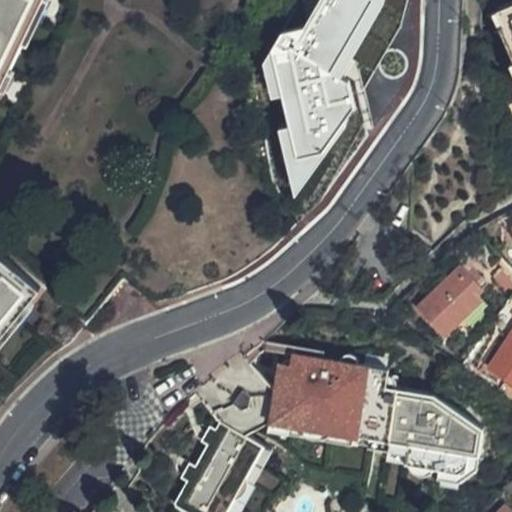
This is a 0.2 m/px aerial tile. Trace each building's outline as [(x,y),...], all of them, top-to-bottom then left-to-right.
[(0,0),(0,88),(1,87),(42,0),(0,0)] [(286,120),(292,203),(356,108),(352,56),(387,5),(386,0),(321,0),(305,24),(285,26),(266,53),(270,93),(286,92),(288,117),(286,120)] [(511,5),(498,12),(501,17),(511,41),(511,49),(509,51),(511,58),(511,5)] [(0,338),(42,289),(0,253),(0,338)] [(442,331),(480,297),(470,286),(477,280),(460,263),(417,302),(442,331)] [(511,335),(492,366),(511,379),(511,335)] [(281,375),(234,358),(215,373),(226,424),(249,438),(275,422),(281,375)] [(281,370),(281,375),(275,422),(277,422),(357,432),(373,435),(394,437),(393,449),(410,452),(410,463),(442,467),(461,470),(469,462),(471,447),(480,449),(485,423),(426,406),(379,398),(382,384),(281,370)] [(357,432),(277,422),(275,434),(356,444),(357,432)] [(249,438),(226,424),(221,433),(212,449),(202,466),(193,482),(179,507),(188,511),(232,511),(267,448),(249,438)] [(212,449),(221,433),(213,429),(205,444),(212,449)] [(394,437),(373,435),(372,446),(393,449),(394,437)] [(477,468),(480,449),(471,447),(469,462),(461,470),(442,467),(440,478),(465,482),(477,468)] [(245,511),(277,453),(267,448),(232,511),(245,511)] [(410,452),(393,449),(391,460),(410,463),(410,452)] [(186,478),(193,482),(202,466),(195,462),(186,478)] [(511,506),(511,504),(511,476),(497,493),(511,506)] [(117,511),(118,511),(99,503),(90,511),(117,511)]
